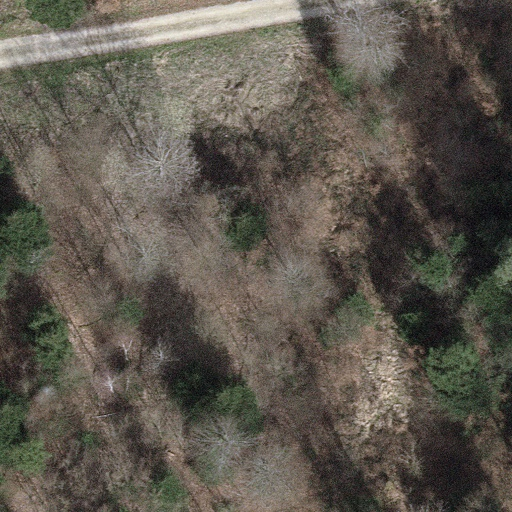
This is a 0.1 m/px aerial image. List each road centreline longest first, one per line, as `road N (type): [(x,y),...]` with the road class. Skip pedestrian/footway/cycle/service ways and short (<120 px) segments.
road 1 (track): [(248,12),(322,151),(362,272),(415,511)]
road 2 (track): [(319,0),(0,57)]
